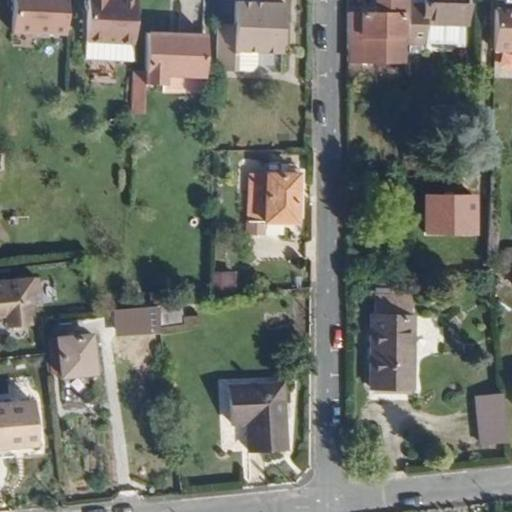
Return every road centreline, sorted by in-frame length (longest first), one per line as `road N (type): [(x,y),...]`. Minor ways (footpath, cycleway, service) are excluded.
road 1 (residential): [(328,505),(330,0)]
road 2 (residential): [(511,485),(328,505)]
